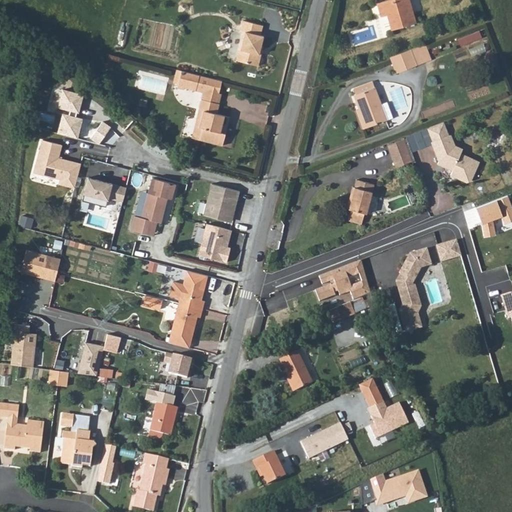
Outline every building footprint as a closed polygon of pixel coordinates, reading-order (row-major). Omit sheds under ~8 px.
[(390,0),(385,0),(376,3),(380,16),(387,14),(391,29),(416,23),(409,0),(392,0),(390,0)] [(259,35),(261,25),(241,20),(238,30),(242,31),(234,60),(257,66),(260,54),(258,54),(262,36),(259,35)] [(429,58),(425,43),(410,49),(416,63),(429,58)] [(416,63),(410,49),(390,57),(396,73),(416,65),(416,63)] [(180,71),(175,70),(171,83),(176,85),(180,71)] [(221,81),(180,71),(176,85),(175,89),(183,90),(183,89),(202,93),(196,118),(200,120),(199,128),(201,129),(199,140),(222,145),(229,117),(217,114),(221,94),(218,93),(221,81)] [(372,81),(354,88),(356,94),(354,94),(359,108),(367,127),(393,117),(387,102),(381,104),(372,81)] [(62,90),(58,109),(80,114),(84,95),(62,90)] [(367,127),(359,108),(356,109),(363,128),(367,127)] [(62,115),(57,134),(78,140),(83,119),(62,115)] [(444,121),(428,127),(433,140),(431,141),(435,150),(437,149),(440,157),(438,160),(437,163),(453,170),(450,174),(466,182),(471,180),(480,161),(461,153),(459,146),(455,145),(451,134),(449,134),(444,121)] [(111,128),(103,122),(91,137),(99,144),(111,128)] [(385,145),(391,159),(407,153),(402,139),(385,145)] [(42,141),(34,173),(60,179),(59,186),(76,190),(81,165),(59,159),(62,146),(42,141)] [(407,153),(391,159),(394,167),(410,160),(407,153)] [(170,199),(174,184),(163,181),(152,178),(140,217),(134,216),(130,230),(145,234),(149,220),(156,222),(160,223),(167,198),(170,199)] [(88,179),(83,201),(106,208),(109,201),(123,203),(126,188),(88,179)] [(350,197),(347,209),(348,209),(345,220),(359,224),(362,213),(364,213),(372,184),(355,179),(353,187),(350,187),(348,196),(350,197)] [(239,192),(212,185),(203,216),(233,224),(239,192)] [(483,221),(485,237),(496,234),(493,218),(502,215),(505,224),(511,221),(511,206),(507,195),(477,206),(483,221)] [(149,220),(145,234),(153,235),(156,222),(149,220)] [(200,225),(195,240),(201,241),(205,227),(200,225)] [(206,225),(198,255),(227,264),(230,249),(228,248),(231,232),(206,225)] [(462,254),(458,237),(437,243),(442,260),(462,254)] [(399,309),(405,331),(418,327),(414,312),(421,300),(416,283),(414,283),(414,282),(423,265),(432,262),(427,246),(410,251),(400,271),(401,272),(404,274),(400,279),(405,297),(403,302),(399,309)] [(27,250),(21,273),(56,281),(61,258),(27,250)] [(153,259),(148,267),(157,272),(162,265),(153,259)] [(316,289),(319,301),(339,293),(339,295),(350,292),(353,300),(371,292),(361,260),(319,275),(323,286),(316,289)] [(201,299),(207,275),(186,269),(183,284),(173,283),(169,296),(179,299),(177,303),(202,309),(204,300),(201,299)] [(397,280),(403,302),(405,297),(400,279),(404,274),(401,272),(397,280)] [(511,292),(503,295),(509,317),(511,316),(511,292)] [(418,327),(422,326),(418,312),(422,304),(421,300),(414,312),(418,327)] [(350,301),(326,311),(332,323),(354,312),(350,301)] [(177,303),(169,335),(190,340),(196,316),(200,317),(202,309),(177,303)] [(35,335),(14,333),(10,364),(31,367),(35,335)] [(167,342),(188,348),(190,340),(169,335),(167,342)] [(109,336),(106,349),(118,351),(121,339),(109,336)] [(103,346),(85,342),(77,373),(96,376),(103,346)] [(312,382),(297,350),(280,359),(294,390),(312,382)] [(195,360),(166,353),(164,362),(170,364),(168,374),(187,378),(189,368),(193,369),(195,360)] [(56,384),(58,371),(49,370),(47,384),(56,384)] [(67,372),(58,371),(56,384),(65,386),(67,372)] [(374,377),(360,384),(368,399),(381,392),(374,377)] [(175,393),(176,385),(161,382),(160,391),(175,393)] [(157,403),(174,407),(176,396),(147,389),(145,401),(157,403)] [(381,392),(368,399),(371,406),(384,400),(381,392)] [(387,407),(384,400),(371,406),(367,408),(373,423),(370,424),(375,436),(408,420),(398,401),(387,407)] [(18,405),(0,402),(0,416),(7,418),(16,419),(18,405)] [(178,408),(174,407),(157,403),(149,437),(156,438),(160,438),(162,437),(164,435),(171,437),(178,408)] [(70,433),(62,432),(61,439),(63,440),(61,463),(62,465),(72,466),(72,467),(82,468),(82,466),(90,467),(92,448),(96,446),(93,442),(89,442),(90,432),(77,431),(79,416),(62,414),(60,425),(70,426),(70,433)] [(16,424),(16,419),(7,418),(6,425),(15,426),(16,424)] [(27,425),(16,424),(15,426),(6,425),(3,449),(14,450),(14,447),(28,449),(28,452),(39,453),(43,422),(27,420),(27,425)] [(299,441),(308,458),(348,440),(341,422),(299,441)] [(116,446),(105,443),(96,482),(109,485),(115,464),(113,463),(116,446)] [(286,474),(273,450),(252,460),(257,468),(259,467),(268,483),(286,474)] [(166,473),(169,460),(146,455),(143,468),(146,469),(140,495),(138,495),(134,511),(140,511),(155,511),(158,499),(162,500),(165,488),(166,483),(168,484),(170,474),(166,473)] [(389,477),(401,474),(399,467),(387,471),(389,477)] [(379,474),(366,481),(373,501),(383,498),(384,502),(404,495),(407,502),(424,495),(415,470),(382,483),(379,474)]
